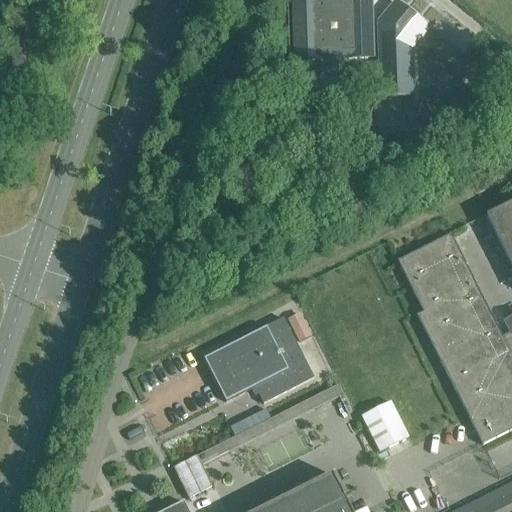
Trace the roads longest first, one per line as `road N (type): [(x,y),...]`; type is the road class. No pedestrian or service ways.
road 1 (residential): [(79,511),(252,0)]
road 2 (secondary): [(79,282),(174,0)]
road 3 (secondary): [(121,0),(32,266)]
road 4 (secondary): [(2,511),(79,282)]
